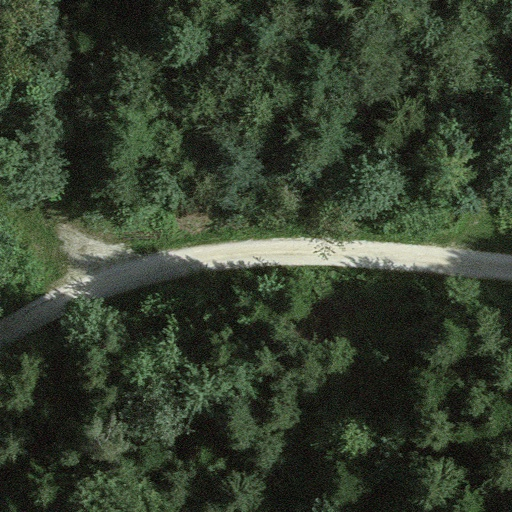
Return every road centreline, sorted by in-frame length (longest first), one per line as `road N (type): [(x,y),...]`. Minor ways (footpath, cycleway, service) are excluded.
road 1 (track): [(511,268),(322,250),(219,259),(72,298),(0,340)]
road 2 (track): [(119,286),(0,179)]
